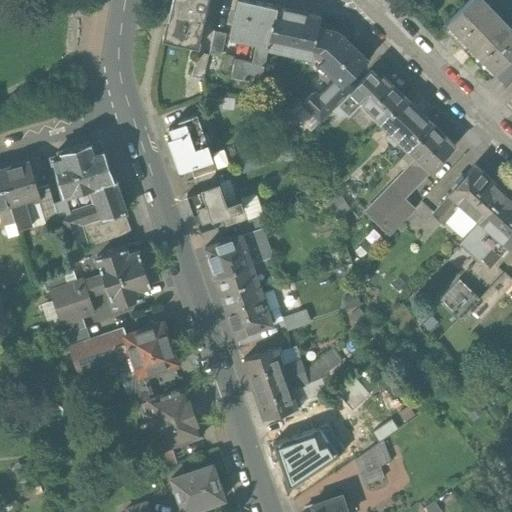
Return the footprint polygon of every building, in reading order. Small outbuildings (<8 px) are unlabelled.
[(208,0),(170,0),(162,41),(198,49),(208,0)] [(276,8),(237,0),(229,40),(267,49),(274,16),(276,8)] [(511,57),(511,35),(478,0),(473,0),(442,29),(489,79),(511,57)] [(305,14),(282,10),(281,17),(274,16),(267,49),(267,53),(308,62),(311,51),(317,52),(335,33),(303,22),(305,14)] [(366,62),(335,33),(317,52),(324,59),(316,67),(332,82),(340,90),(342,87),(366,62)] [(225,39),(213,36),(208,57),(220,60),(225,39)] [(208,57),(197,54),(191,79),(203,81),(208,57)] [(264,67),(225,59),(221,77),(260,86),(264,67)] [(377,78),(370,71),(348,93),(336,107),(347,118),(358,108),(377,127),(405,98),(381,74),(377,78)] [(332,82),(318,97),(315,94),(300,110),(317,126),(336,107),(348,93),(342,87),(340,90),(332,82)] [(405,98),(377,127),(386,135),(384,137),(392,146),(394,143),(405,153),(433,124),(405,98)] [(198,117),(185,121),(186,125),(170,131),(173,140),(167,143),(177,172),(189,168),(213,160),(198,117)] [(433,124),(405,153),(428,175),(456,146),(433,124)] [(91,143),(58,153),(59,157),(51,160),(63,197),(90,189),(94,204),(100,220),(100,222),(127,214),(116,182),(113,183),(102,151),(94,153),(91,143)] [(407,167),(363,213),(388,237),(414,210),(403,200),(428,175),(405,153),(399,159),(407,167)] [(213,160),(189,168),(193,180),(215,173),(217,172),(213,160)] [(29,162),(1,170),(12,208),(24,205),(34,202),(35,205),(39,203),(39,200),(41,200),(29,162)] [(301,169),(294,171),(297,179),(304,177),(301,169)] [(504,195),(474,169),(449,197),(450,198),(458,206),(479,224),(504,195)] [(1,170),(0,170),(0,211),(12,208),(1,170)] [(215,173),(193,180),(197,191),(200,190),(219,184),(215,173)] [(219,184),(200,190),(200,191),(186,196),(192,214),(197,213),(200,222),(210,219),(211,221),(220,218),(241,211),(238,201),(225,206),(222,199),(231,196),(226,181),(219,184)] [(511,202),(504,195),(479,224),(507,250),(508,251),(511,246),(511,202)] [(450,198),(432,217),(442,226),(454,213),(453,212),(458,206),(450,198)] [(94,204),(69,212),(66,202),(54,205),(68,254),(88,247),(81,226),(100,220),(94,204)] [(24,205),(12,208),(16,223),(18,230),(30,227),(24,205)] [(12,208),(0,211),(0,225),(0,227),(16,223),(12,208)] [(241,211),(220,218),(225,230),(237,225),(245,222),(241,211)] [(245,222),(237,225),(241,236),(260,230),(263,229),(260,217),(245,222)] [(241,236),(204,249),(215,279),(251,267),(266,262),(270,260),(260,230),(241,236)] [(494,248),(492,247),(480,260),(490,269),(507,250),(499,242),(494,248)] [(126,249),(95,259),(101,276),(84,281),(83,279),(67,284),(48,290),(49,292),(59,323),(60,325),(82,318),(94,313),(89,297),(106,292),(112,308),(142,298),(139,291),(151,287),(139,252),(128,256),(126,249)] [(266,262),(251,267),(254,275),(269,270),(266,262)] [(251,267),(215,279),(225,308),(261,295),(254,275),(251,267)] [(63,271),(42,281),(46,293),(49,292),(48,290),(67,284),(63,271)] [(479,300),(469,311),(481,322),(511,285),(511,284),(502,275),(479,300)] [(459,281),(439,302),(459,321),(469,311),(479,300),(459,281)] [(261,295),(225,308),(235,338),(282,322),(283,321),(282,319),(272,291),(261,295)] [(304,311),(282,319),(283,321),(282,322),(286,333),(309,325),(304,311)] [(82,318),(60,325),(59,323),(51,326),(55,339),(78,331),(85,329),(82,318)] [(126,336),(125,336),(132,356),(137,374),(138,377),(141,376),(153,372),(155,377),(175,370),(174,365),(176,364),(163,323),(126,336)] [(82,343),(68,348),(69,349),(77,374),(132,356),(125,336),(126,336),(124,330),(82,343)] [(78,331),(55,339),(60,352),(69,349),(68,348),(82,343),(78,331)] [(277,349),(243,361),(254,391),(305,373),(304,372),(300,360),(283,366),(279,354),(284,353),(282,348),(277,350),(277,349)] [(334,351),(304,372),(305,373),(309,385),(342,364),(334,351)] [(305,373),(254,391),(264,421),(298,409),(292,391),(309,385),(305,373)] [(137,374),(126,378),(131,394),(146,389),(141,376),(138,377),(137,374)] [(186,384),(143,398),(144,401),(140,403),(151,437),(149,438),(153,452),(203,435),(186,384)] [(363,424),(346,435),(358,452),(375,442),(363,424)] [(327,425),(274,443),(289,487),(344,451),(327,425)] [(382,440),(354,459),(363,485),(383,478),(378,466),(390,461),(382,440)] [(170,450),(141,460),(145,474),(175,464),(170,450)] [(211,462),(168,478),(179,511),(192,511),(225,501),(211,462)] [(345,511),(340,496),(311,506),(313,511),(345,511)] [(149,511),(146,501),(124,509),(124,511),(149,511)]
